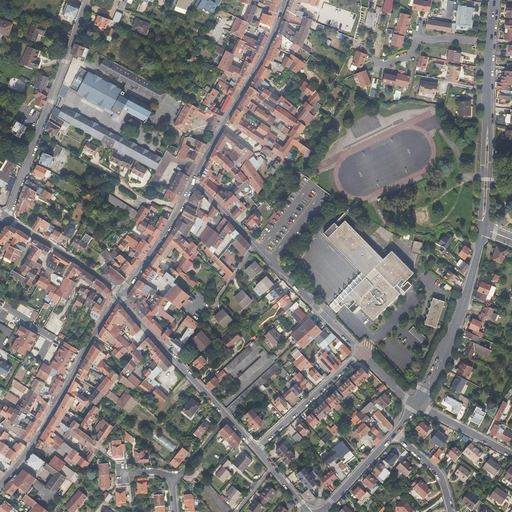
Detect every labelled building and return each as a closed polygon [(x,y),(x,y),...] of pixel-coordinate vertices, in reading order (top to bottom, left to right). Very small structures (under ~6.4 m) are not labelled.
[(191,1),(191,0),(178,0),(179,1),(177,0),(176,7),(186,11),(188,4),(189,5),(191,1)] [(212,14),(218,0),(210,0),(211,0),(210,2),(207,1),(204,0),(196,0),(193,6),(199,9),(199,8),(208,12),(212,14)] [(311,20),(320,0),(289,0),(288,4),(286,10),(296,16),(301,19),(301,17),(300,16),(300,15),(293,12),(296,4),(299,5),(300,0),(307,0),(311,1),(305,17),(311,20)] [(385,0),(383,11),(391,12),(393,0),(385,0)] [(428,14),(431,2),(426,1),(426,3),(419,2),(418,1),(414,0),(413,0),(413,1),(410,11),(412,12),(415,12),(417,11),(428,14)] [(276,14),(279,6),(271,3),(266,1),(264,6),(270,7),(268,12),(276,14)] [(124,11),(126,5),(122,3),(121,3),(118,9),(124,11)] [(76,21),(81,9),(67,4),(63,16),(76,21)] [(251,20),(256,8),(249,5),(247,5),(241,20),(253,25),(254,26),(256,22),(251,20)] [(472,20),(473,17),(474,7),(467,7),(467,6),(461,5),(460,26),(473,27),(474,20),(472,20)] [(294,21),(296,16),(286,10),(283,17),(282,21),(289,25),(291,20),(294,21)] [(374,26),(377,13),(369,11),(366,24),(374,26)] [(118,25),(122,15),(117,13),(113,22),(118,25)] [(269,33),(275,17),(267,15),(262,13),(259,23),(257,27),(256,30),(262,35),(267,39),(269,34),(269,33)] [(408,26),(410,18),(409,17),(399,15),(395,28),(394,28),(393,32),(404,34),(405,30),(406,26),(408,26)] [(106,29),(109,21),(99,17),(95,25),(106,29)] [(147,35),(151,23),(136,17),(132,29),(147,35)] [(312,21),(311,20),(305,17),(301,17),(301,19),(300,20),(304,22),(302,27),(308,30),(312,21)] [(242,36),(247,26),(252,28),(253,25),(241,20),(238,19),(231,33),(241,38),(240,40),(254,46),(262,49),(264,45),(259,41),(257,42),(242,36)] [(0,33),(8,36),(12,25),(0,20),(0,33)] [(451,33),(453,23),(428,20),(426,28),(451,33)] [(284,37),(289,25),(282,21),(278,33),(284,37)] [(43,35),(46,28),(41,26),(41,25),(34,22),(27,39),(35,42),(38,34),(43,35)] [(301,49),(308,30),(302,27),(300,32),(298,31),(294,43),(300,47),(300,49),(301,49)] [(111,43),(115,32),(111,30),(108,36),(106,35),(104,40),(111,43)] [(400,49),(404,34),(393,32),(393,31),(390,47),(400,49)] [(284,57),(286,54),(279,49),(280,47),(295,57),(300,49),(300,47),(294,43),(293,44),(284,37),(278,33),(275,39),(274,38),(271,44),(280,51),(279,53),(284,57)] [(264,45),(267,39),(262,35),(259,41),(264,45)] [(262,49),(254,46),(240,40),(234,54),(236,55),(246,62),(254,66),(259,58),(258,57),(262,49)] [(277,56),(279,53),(280,51),(271,44),(270,46),(265,60),(269,63),(271,64),(276,55),(277,56)] [(85,60),(89,51),(75,45),(71,55),(85,60)] [(224,57),(227,51),(218,46),(215,52),(224,57)] [(39,69),(41,62),(36,60),(39,51),(28,47),(21,65),(33,69),(34,68),(39,69)] [(236,55),(234,54),(227,51),(224,57),(223,58),(219,67),(225,70),(244,77),(247,79),(250,73),(254,66),(246,62),(242,69),(231,64),(236,55)] [(361,70),(366,55),(357,51),(353,62),(354,62),(352,67),(357,68),(361,70)] [(448,51),(445,62),(445,63),(457,65),(459,53),(448,51)] [(427,58),(419,56),(416,66),(425,68),(427,58)] [(295,79),(301,68),(285,57),(279,69),(295,79)] [(141,92),(150,96),(154,99),(158,100),(162,102),(167,92),(104,58),(99,69),(115,78),(115,79),(122,82),(122,81),(127,83),(130,84),(130,85),(134,87),(133,89),(141,93),(141,92)] [(267,79),(272,71),(267,68),(269,63),(265,60),(264,62),(258,73),(265,78),(267,79)] [(460,74),(461,69),(459,68),(449,66),(446,81),(457,83),(458,78),(457,77),(458,74),(460,74)] [(122,122),(127,113),(146,122),(146,121),(151,124),(156,115),(120,96),(122,91),(80,69),(69,89),(83,97),(82,99),(104,110),(105,108),(115,113),(112,117),(113,120),(119,124),(122,122)] [(242,88),(247,79),(244,77),(225,70),(224,73),(223,74),(220,79),(225,82),(228,77),(232,79),(230,84),(234,86),(240,90),(242,88)] [(407,88),(410,77),(405,76),(404,76),(405,72),(398,70),(397,75),(394,85),(407,88)] [(370,85),(366,75),(367,75),(365,71),(354,76),(355,78),(357,79),(361,89),(370,85)] [(511,72),(508,71),(507,77),(502,77),(502,83),(509,84),(511,83),(511,72)] [(265,78),(258,73),(257,74),(256,76),(263,81),(265,78)] [(396,74),(395,76),(392,75),(388,74),(388,76),(383,75),(381,85),(394,87),(394,85),(397,75),(396,74)] [(44,90),(48,78),(39,75),(35,87),(37,88),(42,89),(44,90)] [(266,91),(270,86),(263,81),(256,76),(256,75),(249,87),(262,96),(266,91)] [(216,105),(213,104),(220,92),(214,88),(204,106),(210,109),(207,113),(220,121),(224,116),(237,96),(240,90),(234,86),(233,89),(219,81),(216,87),(227,94),(226,95),(229,96),(225,102),(224,101),(220,108),(221,108),(220,111),(214,108),(216,105)] [(435,95),(437,84),(421,81),(419,92),(435,95)] [(509,91),(509,85),(509,84),(502,83),(498,82),(498,90),(502,90),(509,91)] [(65,98),(70,88),(63,85),(58,95),(65,98)] [(314,108),(323,98),(304,85),(299,91),(305,95),(307,93),(313,97),(307,102),(314,108)] [(260,105),(265,98),(262,97),(262,96),(249,87),(245,95),(251,99),(260,105)] [(47,98),(50,90),(46,88),(45,92),(43,91),(41,94),(47,98)] [(346,99),(351,90),(346,88),(341,96),(346,99)] [(511,94),(511,91),(509,91),(502,90),(501,99),(502,99),(508,99),(510,99),(510,95),(511,94)] [(44,108),(47,98),(41,94),(36,91),(34,94),(34,97),(38,99),(36,104),(36,105),(35,107),(39,108),(40,106),(44,108)] [(276,97),(266,91),(262,96),(262,97),(265,98),(274,105),(280,97),(278,95),(276,97)] [(258,108),(249,102),(251,99),(245,95),(244,97),(239,104),(248,110),(254,114),(257,109),(258,108)] [(287,114),(293,106),(280,97),(274,105),(277,107),(287,114)] [(272,114),(277,107),(274,105),(265,98),(260,105),(272,114)] [(214,131),(220,121),(207,113),(181,99),(179,103),(185,106),(173,127),(185,133),(194,116),(211,125),(208,130),(214,131)] [(470,116),(470,101),(459,101),(458,116),(470,116)] [(311,111),(314,108),(307,102),(303,105),(292,117),(298,121),(300,122),(306,115),(311,111)] [(325,106),(322,103),(317,109),(319,112),(325,106)] [(246,115),(248,110),(239,104),(238,106),(235,111),(240,114),(242,112),(244,114),(246,115)] [(289,115),(296,108),(293,106),(287,114),(289,115)] [(289,115),(287,114),(277,107),(272,114),(293,128),(298,121),(292,117),(289,115)] [(163,158),(156,155),(149,151),(131,141),(130,143),(98,126),(99,125),(92,122),(91,123),(80,117),(80,116),(76,113),(74,112),(73,113),(63,108),(61,112),(54,108),(52,115),(75,127),(92,137),(156,171),(162,159),(163,158)] [(274,122),(273,121),(269,118),(270,117),(264,113),(264,114),(257,109),(254,114),(261,118),(272,126),(274,122)] [(261,145),(268,133),(270,129),(253,119),(251,121),(259,127),(257,131),(240,120),(244,114),(242,112),(240,114),(235,111),(234,114),(229,123),(242,133),(261,145)] [(297,138),(306,126),(316,115),(311,111),(306,115),(300,122),(298,121),(293,128),(291,131),(283,126),(280,131),(290,138),(297,142),(299,140),(297,138)] [(75,127),(52,115),(46,130),(56,136),(61,128),(60,128),(62,125),(73,131),(75,127)] [(20,137),(26,128),(12,120),(6,129),(11,132),(11,131),(14,133),(15,134),(14,135),(18,138),(19,137),(20,137)] [(252,154),(224,132),(214,149),(223,159),(226,154),(222,149),(227,142),(233,146),(233,148),(236,149),(230,158),(227,163),(230,166),(236,173),(238,175),(246,161),(249,157),(252,154)] [(283,160),(291,148),(293,145),(299,150),(299,151),(303,155),(308,149),(297,142),(290,138),(283,149),(274,143),(277,138),(268,133),(261,145),(264,147),(274,154),(276,155),(279,158),(283,160)] [(201,154),(206,145),(203,143),(197,140),(189,137),(187,138),(186,139),(187,139),(195,143),(194,145),(196,147),(194,151),(196,152),(201,154)] [(94,155),(98,149),(88,143),(84,150),(94,155)] [(188,153),(191,149),(182,143),(177,155),(185,159),(188,153)] [(59,155),(63,149),(56,145),(53,152),(56,153),(59,155)] [(274,154),(264,147),(261,152),(270,159),(271,158),(274,154)] [(223,159),(214,149),(205,167),(206,168),(209,170),(211,165),(212,165),(214,160),(225,168),(223,171),(224,172),(222,175),(219,174),(217,178),(215,181),(220,184),(221,183),(222,180),(226,174),(230,166),(227,163),(223,159)] [(189,160),(185,159),(177,155),(167,150),(163,157),(171,161),(174,162),(186,167),(189,160)] [(48,167),(52,157),(54,157),(56,153),(53,152),(51,155),(50,154),(43,152),(39,163),(48,167)] [(197,164),(201,154),(196,152),(195,154),(193,152),(191,155),(188,153),(185,159),(189,160),(196,163),(197,164)] [(132,169),(136,162),(127,157),(126,159),(116,153),(112,161),(122,167),(123,166),(127,169),(128,167),(132,169)] [(21,168),(24,159),(18,156),(14,164),(18,166),(21,168)] [(155,189),(170,162),(171,161),(163,157),(163,158),(162,159),(156,171),(148,185),(155,189)] [(260,158),(255,165),(249,157),(246,161),(238,175),(241,178),(248,186),(257,195),(264,185),(254,174),(263,165),(264,161),(260,158)] [(188,177),(196,163),(189,160),(186,167),(183,174),(188,177)] [(11,177),(18,166),(14,164),(10,162),(3,172),(11,177)] [(271,175),(279,164),(277,162),(272,168),(268,172),(271,175)] [(44,177),(47,169),(37,165),(34,174),(43,178),(44,177)] [(145,179),(149,171),(138,165),(134,173),(132,177),(141,181),(142,181),(144,178),(145,179)] [(233,178),(236,173),(230,166),(226,174),(232,180),(233,178)] [(204,188),(210,178),(212,175),(213,172),(209,170),(206,168),(203,173),(199,180),(200,183),(200,185),(203,187),(204,188)] [(3,172),(1,170),(0,171),(0,179),(9,185),(7,190),(12,192),(16,180),(11,177),(3,172)] [(183,174),(179,171),(176,176),(186,182),(188,177),(183,174)] [(248,186),(241,178),(238,175),(236,173),(233,178),(237,182),(235,184),(242,191),(248,186)] [(186,182),(176,176),(175,179),(180,182),(179,183),(184,186),(186,182)] [(212,197),(218,188),(214,183),(210,178),(204,188),(212,197)] [(180,196),(185,186),(184,186),(179,183),(180,182),(175,179),(173,183),(172,182),(168,190),(180,196)] [(32,184),(27,180),(25,185),(37,193),(38,191),(40,188),(35,186),(36,184),(33,182),(32,184)] [(235,198),(242,191),(235,184),(234,186),(236,188),(231,192),(231,193),(235,198)] [(33,203),(37,193),(25,185),(20,198),(33,203)] [(49,199),(51,195),(40,188),(38,191),(37,193),(49,199)] [(212,197),(213,198),(219,204),(231,193),(231,192),(230,191),(228,194),(224,190),(222,193),(218,188),(212,197)] [(179,198),(180,196),(168,190),(167,189),(164,196),(163,197),(176,204),(179,198)] [(201,202),(200,201),(202,201),(204,203),(206,200),(202,195),(197,190),(194,191),(190,198),(189,202),(197,206),(197,207),(198,208),(201,202)] [(246,209),(235,198),(231,193),(219,204),(225,210),(233,202),(239,208),(231,216),(235,220),(246,209)] [(107,200),(109,202),(135,217),(139,211),(112,196),(110,194),(107,200)] [(33,203),(20,198),(16,210),(22,213),(25,206),(33,209),(36,204),(33,203)] [(142,222),(148,210),(154,213),(158,206),(151,203),(150,205),(148,204),(147,207),(143,205),(135,218),(139,221),(142,222)] [(193,227),(198,217),(199,216),(196,214),(197,211),(196,210),(186,206),(179,220),(193,227)] [(211,220),(216,211),(215,210),(212,207),(208,215),(204,212),(201,218),(206,222),(208,218),(211,220)] [(262,221),(255,212),(245,222),(248,226),(250,224),(255,228),(262,221)] [(162,231),(168,220),(160,216),(154,228),(162,231)] [(198,237),(206,226),(208,224),(206,222),(201,218),(198,217),(193,227),(191,230),(198,237)] [(39,228),(44,221),(38,218),(32,228),(36,230),(37,233),(39,228)] [(223,229),(227,223),(223,218),(218,225),(223,229)] [(191,230),(193,227),(179,220),(175,227),(182,233),(187,237),(191,230)] [(50,240),(53,234),(47,231),(50,225),(44,221),(39,228),(46,232),(44,236),(50,240)] [(148,225),(142,222),(139,221),(137,226),(142,229),(145,231),(148,225)] [(323,235),(342,255),(361,274),(367,280),(348,299),(346,297),(332,311),(336,315),(343,307),(351,315),(357,308),(364,315),(372,322),(399,296),(393,290),(396,287),(403,294),(411,287),(406,283),(402,288),(400,286),(412,275),(390,253),(382,261),(344,222),(337,229),(334,225),(323,235)] [(212,254),(227,235),(234,241),(239,235),(227,223),(223,229),(218,235),(208,249),(211,252),(212,254)] [(152,246),(162,231),(154,228),(148,225),(145,231),(143,233),(143,234),(148,236),(149,233),(152,235),(149,240),(147,243),(152,246)] [(218,235),(223,229),(218,225),(213,231),(218,235)] [(3,248),(7,242),(12,236),(15,237),(18,231),(12,226),(7,227),(0,234),(0,245),(2,247),(3,248)] [(72,237),(76,230),(67,226),(64,232),(72,237)] [(208,249),(218,235),(213,231),(206,226),(198,237),(202,241),(201,242),(208,249)] [(190,243),(185,239),(186,238),(184,237),(183,238),(180,235),(182,233),(175,227),(172,231),(171,233),(166,242),(157,254),(163,257),(165,259),(166,258),(173,246),(177,248),(172,256),(175,258),(179,250),(183,244),(190,249),(194,252),(198,246),(192,241),(190,243)] [(53,234),(50,240),(56,244),(59,238),(63,232),(56,228),(53,234)] [(29,242),(31,239),(31,237),(26,235),(19,230),(18,231),(15,237),(13,242),(11,244),(17,247),(19,244),(21,240),(23,241),(23,240),(27,244),(29,242)] [(445,235),(443,230),(441,231),(433,234),(435,239),(445,235)] [(151,247),(152,246),(147,243),(145,242),(142,240),(140,244),(124,235),(122,239),(128,242),(134,247),(146,254),(151,247)] [(250,247),(239,235),(234,241),(232,244),(243,256),(250,247)] [(123,251),(128,242),(122,239),(121,238),(119,241),(121,242),(118,247),(123,251)] [(86,245),(75,239),(71,245),(82,252),(86,245)] [(46,246),(35,240),(33,241),(31,244),(34,246),(35,246),(43,251),(46,246)] [(8,251),(11,244),(10,244),(7,242),(3,248),(3,249),(8,251)] [(420,255),(422,244),(413,242),(411,253),(420,255)] [(21,256),(24,251),(17,247),(11,244),(8,251),(5,257),(18,264),(22,257),(21,256)] [(182,270),(194,252),(190,249),(183,244),(179,250),(187,254),(179,266),(179,267),(182,270)] [(41,253),(43,251),(35,246),(34,246),(32,250),(29,254),(27,257),(36,262),(41,253)] [(46,256),(51,250),(51,249),(49,248),(46,246),(43,251),(41,253),(46,256)] [(144,258),(146,254),(134,247),(128,254),(127,255),(132,258),(133,257),(134,258),(135,257),(140,261),(141,261),(144,258)] [(464,260),(470,251),(464,247),(458,255),(464,260)] [(501,263),(505,250),(497,247),(493,260),(501,263)] [(62,256),(54,252),(52,255),(53,257),(59,261),(65,265),(69,260),(62,256)] [(186,273),(198,256),(194,252),(182,270),(186,273)] [(232,274),(219,260),(212,254),(211,252),(207,255),(227,274),(225,278),(228,281),(232,274)] [(134,268),(129,264),(116,254),(113,258),(123,266),(120,270),(128,276),(134,268)] [(32,268),(36,262),(27,257),(25,264),(32,268)] [(57,266),(59,261),(53,257),(50,262),(57,266)] [(136,266),(140,261),(135,257),(134,258),(129,264),(134,268),(136,266)] [(167,273),(166,272),(163,271),(159,270),(157,268),(160,264),(159,263),(160,261),(155,257),(148,267),(156,274),(162,279),(167,273)] [(72,271),(75,265),(69,260),(65,265),(60,274),(67,278),(72,271)] [(125,279),(117,273),(111,267),(114,263),(112,261),(111,260),(108,265),(110,266),(103,276),(113,283),(117,285),(118,285),(119,285),(125,279)] [(37,272),(41,265),(36,262),(32,268),(37,272)] [(56,268),(57,266),(50,262),(49,265),(48,268),(48,271),(55,274),(56,271),(56,268)] [(252,279),(262,271),(254,262),(244,271),(252,279)] [(463,274),(468,266),(464,263),(460,268),(458,270),(463,274)] [(33,279),(37,272),(32,268),(25,264),(21,271),(27,275),(33,279)] [(77,284),(79,281),(81,279),(91,286),(96,279),(89,274),(79,267),(75,273),(73,277),(73,276),(70,280),(61,296),(67,300),(76,284),(77,284)] [(150,283),(156,274),(148,267),(142,276),(150,283)] [(192,280),(181,271),(182,270),(179,267),(176,271),(187,282),(189,284),(192,280)] [(172,276),(176,271),(171,268),(168,273),(172,276)] [(453,286),(461,275),(451,268),(443,279),(453,286)] [(29,285),(33,279),(27,275),(25,278),(19,275),(20,274),(13,270),(10,274),(29,285)] [(178,309),(189,296),(170,280),(172,276),(168,273),(167,273),(162,279),(172,287),(165,298),(164,299),(165,299),(168,302),(174,306),(178,309)] [(328,307),(332,311),(346,297),(348,299),(367,280),(361,274),(328,307)] [(47,284),(49,281),(42,277),(41,276),(35,285),(50,292),(47,297),(57,303),(61,296),(70,280),(67,278),(59,290),(47,284)] [(155,293),(158,289),(139,277),(134,284),(141,290),(151,292),(155,293)] [(263,294),(273,285),(265,277),(255,285),(256,286),(262,293),(263,294)] [(96,289),(102,283),(99,281),(96,279),(91,286),(96,289)] [(492,296),(496,287),(481,282),(477,291),(478,292),(487,295),(487,294),(492,296)] [(101,294),(107,288),(102,283),(96,289),(101,294)] [(141,290),(134,284),(131,288),(145,301),(150,306),(153,301),(157,301),(163,302),(165,299),(164,299),(165,298),(164,295),(155,293),(151,292),(141,290)] [(262,293),(256,286),(252,290),(258,296),(262,293)] [(276,286),(269,293),(275,299),(283,292),(276,286)] [(104,298),(109,291),(107,288),(101,294),(104,298)] [(142,307),(141,305),(145,301),(131,288),(127,294),(127,299),(136,312),(142,307)] [(80,308),(85,299),(87,300),(89,295),(85,291),(81,296),(80,297),(79,297),(75,305),(80,308)] [(243,308),(252,301),(243,291),(235,299),(243,308)] [(484,301),(487,295),(478,292),(476,298),(482,300),(481,302),(483,303),(484,301)] [(92,311),(96,303),(93,301),(96,296),(92,293),(89,295),(87,300),(84,306),(92,311)] [(293,303),(289,298),(290,298),(286,294),(279,300),(285,306),(287,308),(293,303)] [(184,314),(195,301),(189,296),(178,309),(184,314)] [(107,303),(108,302),(104,298),(102,301),(99,298),(96,303),(92,311),(100,315),(107,303)] [(152,320),(157,313),(158,310),(161,312),(168,302),(165,299),(163,302),(161,306),(154,315),(153,315),(152,317),(147,313),(142,319),(148,326),(152,320)] [(147,313),(151,307),(150,306),(145,301),(141,305),(142,307),(136,312),(142,319),(147,313)] [(167,316),(174,306),(168,302),(161,312),(167,316)] [(307,315),(298,306),(299,305),(297,302),(294,304),(291,307),(294,311),(291,314),(299,322),(307,315)] [(432,302),(423,327),(435,331),(444,306),(432,302)] [(117,324),(120,320),(124,323),(128,316),(122,310),(118,303),(103,327),(110,334),(116,324),(117,324)] [(291,307),(294,304),(293,303),(287,308),(285,306),(283,308),(286,311),(291,307)] [(493,313),(494,310),(485,306),(483,311),(483,310),(481,315),(480,314),(478,319),(484,322),(487,317),(490,319),(493,313)] [(279,318),(285,312),(281,309),(276,315),(279,318)] [(34,320),(39,312),(35,310),(30,318),(34,320)] [(167,316),(161,312),(158,310),(157,313),(171,323),(174,320),(167,316)] [(231,319),(223,310),(214,318),(222,327),(231,319)] [(94,324),(100,315),(92,311),(87,320),(94,324)] [(129,328),(134,322),(128,316),(124,323),(126,326),(129,328)] [(198,325),(187,316),(181,325),(184,328),(185,325),(189,328),(182,339),(186,342),(198,325)] [(313,339),(322,331),(318,328),(312,321),(310,319),(299,329),(292,336),(303,348),(313,339)] [(478,332),(482,323),(473,319),(469,328),(474,330),(472,334),(479,338),(481,338),(483,334),(478,332)] [(166,331),(157,324),(152,320),(148,326),(152,331),(160,340),(161,338),(166,331)] [(134,337),(141,330),(139,328),(136,324),(130,329),(128,331),(134,337)] [(30,350),(38,335),(37,335),(38,334),(21,325),(17,333),(20,335),(19,338),(17,338),(12,348),(24,354),(27,349),(30,350)] [(171,339),(168,337),(172,332),(171,331),(174,328),(170,325),(166,331),(161,338),(167,345),(171,339)] [(106,341),(110,334),(103,327),(97,336),(105,342),(106,341)] [(313,339),(318,344),(322,349),(335,336),(326,327),(322,331),(313,339)] [(426,338),(414,327),(409,332),(422,343),(426,338)] [(283,338),(280,334),(279,335),(273,329),(264,336),(274,346),(283,338)] [(231,349),(242,340),(233,330),(222,340),(231,349)] [(138,347),(133,342),(130,345),(120,336),(121,334),(122,332),(121,331),(115,337),(115,338),(123,346),(128,352),(131,355),(135,350),(138,347)] [(202,350),(211,342),(202,331),(192,340),(202,350)] [(479,338),(472,334),(467,332),(465,337),(477,342),(479,338)] [(128,352),(123,346),(115,338),(110,334),(106,341),(116,348),(110,355),(118,360),(128,352)] [(156,346),(148,337),(140,346),(144,350),(145,350),(147,348),(150,352),(156,346)] [(184,346),(180,343),(176,340),(175,342),(171,339),(167,345),(177,356),(184,346)] [(106,364),(109,360),(108,360),(109,358),(109,357),(108,356),(103,353),(100,359),(96,356),(97,354),(98,354),(101,351),(97,347),(99,343),(95,340),(93,345),(87,355),(86,358),(106,371),(108,369),(110,366),(106,364)] [(244,359),(259,345),(254,340),(226,366),(231,372),(234,369),(234,368),(244,359)] [(338,350),(344,345),(340,341),(337,343),(334,346),(338,350)] [(57,355),(53,363),(51,366),(53,368),(58,371),(66,375),(67,375),(80,350),(66,342),(63,346),(62,346),(58,352),(60,352),(58,356),(57,355)] [(490,350),(471,342),(465,355),(472,358),(476,350),(488,355),(490,350)] [(220,348),(216,344),(215,343),(212,346),(213,347),(217,351),(220,348)] [(345,357),(350,352),(344,345),(338,350),(345,357)] [(159,365),(166,358),(156,346),(150,352),(154,355),(151,357),(154,361),(142,374),(147,378),(149,376),(149,375),(154,371),(159,365)] [(144,359),(135,350),(131,355),(134,358),(132,360),(137,365),(144,359)] [(270,357),(265,352),(263,350),(259,354),(261,356),(238,378),(242,383),(270,357)] [(312,366),(309,362),(299,351),(293,357),(295,360),(292,363),(301,372),(303,370),(302,369),(306,365),(310,368),(312,366)] [(339,366),(332,359),(329,355),(325,352),(318,358),(324,364),(332,373),(339,366)] [(208,362),(201,355),(193,363),(200,369),(208,362)] [(317,371),(324,364),(318,358),(316,356),(309,362),(312,366),(314,368),(317,371)] [(342,364),(335,357),(332,359),(339,366),(342,364)] [(118,375),(108,369),(106,371),(86,358),(81,366),(81,367),(85,370),(87,367),(90,369),(92,366),(94,369),(107,378),(114,382),(116,379),(121,384),(122,383),(130,390),(134,386),(119,374),(118,375)] [(165,372),(172,365),(166,358),(159,365),(163,370),(165,372)] [(0,372),(7,376),(12,367),(7,364),(6,364),(4,363),(4,362),(0,360),(0,372)] [(131,372),(137,365),(132,360),(123,369),(127,372),(129,370),(131,372)] [(467,377),(472,368),(471,368),(472,365),(464,361),(462,364),(461,363),(457,372),(467,377)] [(55,375),(58,371),(53,368),(51,366),(45,363),(38,376),(46,380),(49,375),(52,377),(53,376),(54,376),(55,375)] [(270,379),(275,374),(277,372),(280,369),(275,363),(226,409),(231,415),(270,379)] [(159,375),(163,370),(159,365),(154,371),(159,375)] [(366,372),(369,370),(365,365),(356,373),(362,380),(368,375),(366,372)] [(210,391),(231,372),(226,366),(205,386),(210,391)] [(83,381),(89,373),(85,370),(81,367),(77,376),(81,379),(83,381)] [(321,375),(317,371),(314,368),(308,373),(315,380),(321,375)] [(154,380),(159,375),(154,371),(149,375),(154,380)] [(303,385),(307,382),(299,373),(292,378),(296,383),(296,384),(302,390),(306,388),(303,385)] [(357,385),(362,380),(356,373),(350,378),(357,385)] [(108,391),(114,382),(107,378),(106,379),(102,376),(101,377),(99,377),(98,379),(99,380),(102,383),(97,391),(105,396),(117,405),(120,401),(108,391)] [(168,398),(157,388),(156,390),(150,385),(148,382),(151,378),(149,376),(147,378),(137,388),(160,407),(168,398)] [(467,381),(457,376),(450,389),(459,395),(467,381)] [(57,396),(64,383),(61,381),(58,379),(57,378),(51,389),(44,385),(45,384),(35,379),(30,389),(39,394),(41,391),(47,395),(48,394),(48,392),(49,392),(57,396)] [(302,390),(296,384),(296,383),(292,378),(288,382),(290,385),(288,386),(290,389),(293,392),(296,396),(297,396),(303,391),(302,390)] [(26,395),(29,389),(19,383),(13,380),(11,385),(12,386),(12,387),(26,395)] [(157,388),(160,385),(155,380),(150,385),(156,390),(157,388)] [(355,387),(348,380),(343,384),(350,391),(355,387)] [(78,395),(83,389),(73,382),(73,383),(67,394),(75,400),(78,395)] [(350,391),(343,384),(338,389),(345,396),(350,391)] [(377,396),(386,388),(383,385),(375,394),(377,396)] [(29,412),(36,398),(38,401),(41,404),(41,405),(42,406),(36,416),(33,413),(32,415),(36,419),(37,419),(38,418),(43,421),(44,419),(47,413),(51,406),(47,404),(44,402),(43,400),(39,394),(30,389),(29,389),(26,395),(19,407),(29,412)] [(296,396),(293,392),(290,389),(283,395),(286,398),(289,395),(293,399),(296,396)] [(56,399),(57,396),(49,392),(48,392),(48,394),(47,395),(41,391),(39,394),(43,400),(44,398),(46,398),(49,399),(47,404),(51,406),(52,406),(56,399)] [(97,407),(105,396),(97,391),(89,402),(97,407)] [(343,398),(336,391),(331,395),(337,403),(343,398)] [(16,405),(19,399),(8,393),(4,398),(16,405)] [(69,410),(76,401),(75,400),(67,394),(60,406),(68,412),(69,410)] [(371,402),(376,397),(377,396),(375,394),(369,399),(371,402)] [(498,421),(507,404),(506,404),(511,395),(508,394),(507,396),(506,395),(494,419),(498,421)] [(89,404),(78,395),(75,400),(76,401),(80,404),(85,408),(88,410),(90,406),(89,405),(90,405),(89,404)] [(337,403),(331,395),(326,400),(332,407),(337,403)] [(379,412),(391,402),(385,395),(379,400),(376,397),(371,402),(378,411),(379,412)] [(466,409),(470,401),(459,395),(456,401),(446,395),(443,401),(452,406),(453,408),(451,412),(457,415),(462,407),(466,409)] [(283,409),(287,405),(279,398),(273,403),(280,410),(282,409),(283,409)] [(190,418),(200,407),(192,400),(182,412),(190,418)] [(325,414),(330,409),(323,402),(318,406),(325,414)] [(367,413),(372,408),(376,413),(378,411),(371,402),(365,408),(362,410),(368,416),(369,415),(367,413)] [(81,413),(85,408),(80,404),(76,410),(81,413)] [(267,408),(273,414),(277,410),(271,404),(267,408)] [(358,413),(362,410),(365,408),(363,405),(356,411),(358,413)] [(0,414),(4,417),(9,409),(3,406),(3,408),(0,411),(0,414)] [(29,412),(19,407),(17,406),(15,409),(27,415),(29,412)] [(68,412),(60,406),(59,409),(66,414),(68,412)] [(97,418),(95,417),(103,407),(101,406),(98,410),(96,408),(96,409),(95,408),(93,410),(92,409),(90,412),(91,412),(83,422),(81,425),(87,429),(92,421),(94,423),(97,418)] [(320,418),(325,414),(318,406),(313,411),(320,418)] [(8,420),(14,410),(10,407),(9,409),(4,417),(6,418),(8,420)] [(476,407),(472,416),(471,416),(470,418),(472,419),(471,421),(475,423),(476,423),(479,424),(485,414),(480,411),(481,409),(476,407)] [(31,422),(25,418),(27,415),(15,409),(14,410),(8,420),(15,424),(25,431),(26,429),(22,427),(25,423),(28,425),(31,422)] [(63,419),(66,414),(59,409),(54,417),(60,422),(63,419)] [(250,423),(258,416),(251,409),(244,416),(250,423)] [(368,416),(362,410),(358,413),(356,415),(362,421),(364,423),(367,426),(368,425),(367,424),(371,420),(368,416)] [(354,417),(356,415),(358,413),(356,411),(350,417),(352,419),(354,417)] [(389,423),(379,412),(378,411),(376,413),(374,414),(382,424),(381,424),(384,427),(385,427),(389,432),(394,427),(389,423)] [(317,420),(311,413),(307,417),(307,418),(306,420),(312,427),(318,421),(317,420)] [(255,429),(263,421),(258,416),(250,423),(255,429)] [(65,425),(60,422),(54,417),(53,417),(46,428),(53,433),(56,429),(59,432),(62,431),(63,430),(66,426),(65,425)] [(25,431),(15,424),(8,420),(6,418),(3,422),(2,421),(1,423),(1,424),(16,434),(15,435),(20,437),(20,438),(27,443),(32,435),(25,431)] [(33,436),(43,421),(38,418),(37,419),(36,419),(35,421),(34,423),(31,422),(28,425),(26,429),(25,431),(32,435),(33,436)] [(105,442),(116,428),(103,419),(97,428),(101,430),(97,436),(105,442)] [(83,432),(78,428),(80,424),(74,420),(69,426),(66,424),(65,425),(66,426),(70,429),(78,435),(82,438),(99,450),(102,447),(105,442),(97,436),(93,440),(87,435),(83,432)] [(199,438),(209,426),(204,422),(194,434),(199,438)] [(303,435),(309,430),(301,422),(298,425),(298,426),(296,428),(303,435)] [(422,422),(416,429),(423,435),(429,429),(422,422)] [(370,429),(367,427),(367,426),(364,423),(354,432),(356,435),(359,434),(362,437),(370,429)] [(241,440),(236,434),(227,425),(219,432),(232,444),(235,447),(241,440)] [(334,436),(340,430),(335,425),(329,431),(331,433),(334,436)] [(500,439),(505,430),(501,428),(495,425),(490,434),(500,439)] [(383,438),(374,428),(372,427),(371,428),(372,429),(370,430),(377,438),(380,441),(383,438)] [(53,433),(46,428),(40,439),(55,450),(58,447),(60,446),(64,441),(53,433)] [(78,435),(70,429),(67,433),(64,437),(68,439),(71,435),(75,438),(78,435)] [(177,446),(154,429),(149,435),(172,452),(177,446)] [(509,443),(511,437),(511,433),(505,430),(500,439),(509,443)] [(135,442),(135,439),(131,436),(127,433),(127,442),(135,442)] [(302,439),(297,433),(291,438),(297,444),(302,439)] [(325,444),(334,436),(331,433),(322,441),(323,442),(325,444)] [(440,450),(450,438),(444,434),(433,447),(438,452),(440,450)] [(77,443),(82,438),(78,435),(75,438),(73,440),(77,443)] [(79,454),(87,444),(92,453),(86,461),(89,464),(100,451),(99,450),(82,438),(77,443),(72,449),(79,454)] [(21,456),(27,447),(16,440),(10,449),(11,450),(20,456),(21,456)] [(72,449),(64,441),(60,446),(69,453),(72,449)] [(126,451),(126,446),(122,446),(122,442),(113,442),(113,446),(113,458),(123,457),(123,451),(126,451)] [(0,452),(7,457),(11,450),(10,449),(2,444),(0,443),(0,452)] [(339,458),(342,455),(348,450),(342,443),(333,451),(338,457),(339,458)] [(281,458),(289,451),(283,444),(275,451),(281,458)] [(483,455),(470,445),(463,453),(476,463),(483,455)] [(108,451),(102,447),(99,450),(100,451),(105,455),(108,451)] [(145,457),(145,452),(139,452),(139,447),(135,448),(136,464),(150,463),(149,457),(145,457)] [(183,459),(188,453),(182,448),(170,463),(175,467),(182,460),(183,459)] [(462,455),(454,448),(448,454),(457,461),(458,459),(462,455)] [(86,461),(79,454),(72,449),(69,453),(64,460),(71,465),(72,464),(74,466),(76,464),(85,470),(89,464),(86,461)] [(15,462),(20,456),(11,450),(7,457),(15,462)] [(327,466),(338,457),(333,451),(332,450),(321,459),(327,466)] [(438,460),(443,453),(440,450),(438,452),(437,453),(431,459),(431,460),(437,465),(440,461),(438,460)] [(295,457),(289,451),(281,458),(287,464),(295,457)] [(38,472),(45,462),(32,453),(26,462),(38,472)] [(252,462),(243,453),(234,464),(243,472),(252,462)] [(392,453),(384,462),(389,467),(390,468),(398,458),(392,453)] [(223,481),(231,473),(226,468),(231,462),(226,457),(220,464),(223,467),(216,476),(223,481)] [(63,466),(64,465),(54,458),(49,465),(59,472),(63,466)] [(495,478),(502,468),(489,459),(482,468),(488,473),(495,478)] [(413,470),(407,464),(407,463),(404,460),(396,468),(406,478),(413,470)] [(386,470),(389,467),(384,462),(383,461),(378,468),(377,467),(374,471),(372,474),(377,478),(379,476),(383,481),(390,473),(386,470)] [(110,475),(109,463),(105,464),(105,462),(99,462),(100,476),(110,475)] [(54,493),(66,478),(63,475),(60,473),(59,472),(49,465),(47,464),(44,468),(54,476),(45,487),(54,493)] [(301,479),(310,470),(306,465),(296,474),(301,479)] [(69,480),(74,474),(63,466),(59,472),(60,473),(62,471),(64,473),(63,475),(66,478),(69,480)] [(465,482),(471,475),(460,467),(455,475),(465,482)] [(19,475),(18,477),(16,475),(10,482),(18,489),(19,489),(22,492),(25,494),(27,496),(33,488),(30,487),(33,484),(36,480),(23,470),(19,475)] [(315,482),(318,479),(310,470),(301,479),(305,484),(306,483),(310,487),(311,486),(315,482)] [(330,471),(320,479),(326,486),(336,477),(330,471)] [(495,478),(488,473),(485,477),(492,482),(495,478)] [(111,487),(110,475),(100,476),(101,490),(107,490),(107,487),(111,487)] [(375,484),(377,482),(370,476),(363,483),(370,490),(375,484)] [(147,494),(147,479),(140,480),(138,481),(138,483),(138,495),(147,494)] [(424,500),(432,491),(428,487),(421,481),(419,482),(417,480),(412,486),(414,488),(413,490),(424,500)] [(12,496),(18,489),(10,482),(4,489),(12,496)] [(194,482),(189,487),(194,493),(199,487),(194,482)] [(226,511),(230,509),(225,502),(210,484),(205,489),(223,511),(226,511)] [(374,493),(379,487),(375,484),(370,490),(374,493)] [(250,511),(259,511),(264,506),(263,505),(267,500),(268,501),(276,491),(268,485),(261,495),(262,495),(257,501),(256,500),(249,510),(250,511)] [(238,498),(241,494),(233,487),(226,495),(235,502),(239,499),(238,498)] [(315,497),(308,489),(302,494),(305,499),(312,498),(315,497)] [(360,507),(371,495),(367,492),(365,495),(358,489),(353,495),(359,501),(357,504),(360,507)] [(501,506),(507,497),(496,489),(490,498),(501,506)] [(82,503),(87,498),(78,491),(64,508),(69,511),(73,511),(75,510),(77,510),(80,507),(79,506),(81,503),(82,503)] [(127,504),(126,492),(116,493),(117,507),(121,506),(121,504),(127,504)] [(164,507),(163,495),(163,492),(154,493),(154,496),(152,496),(153,498),(154,498),(155,508),(164,507)] [(464,506),(467,507),(472,511),(475,511),(482,503),(468,493),(461,502),(465,505),(464,506)] [(37,504),(27,496),(25,494),(22,497),(24,498),(22,500),(33,509),(37,504)] [(108,504),(113,497),(110,494),(105,501),(108,504)] [(195,511),(194,497),(192,495),(184,496),(185,511),(195,511)] [(0,511),(17,511),(7,503),(0,511)] [(412,511),(414,511),(406,503),(396,503),(396,511),(403,511),(412,511)]
